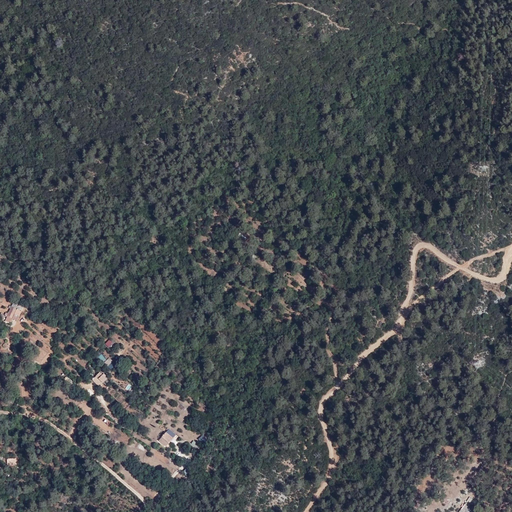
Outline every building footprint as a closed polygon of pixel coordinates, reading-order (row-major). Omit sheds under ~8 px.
[(235,221),(233,223),(239,228),(243,223),(236,217),(233,219),(235,221)] [(5,310),(4,312),(2,317),(7,319),(9,315),(13,317),(18,308),(8,303),(5,310)] [(109,348),(112,343),(108,340),(104,345),(109,348)] [(101,354),(98,357),(103,362),(106,359),(101,354)] [(103,363),(110,370),(115,366),(109,358),(103,363)] [(99,381),(103,377),(96,371),(92,375),(99,381)] [(165,438),(167,440),(170,436),(162,430),(160,434),(165,438)] [(160,434),(156,438),(161,443),(165,438),(160,434)] [(201,435),(198,440),(203,443),(206,437),(201,435)] [(161,443),(156,438),(153,442),(160,448),(163,444),(161,443)] [(194,441),(190,444),(195,450),(199,447),(194,441)] [(187,468),(183,471),(187,478),(192,474),(187,468)] [(464,511),(471,504),(464,499),(455,511),(464,511)]
